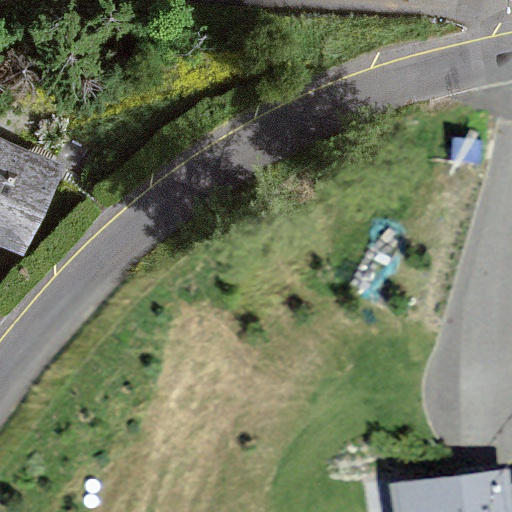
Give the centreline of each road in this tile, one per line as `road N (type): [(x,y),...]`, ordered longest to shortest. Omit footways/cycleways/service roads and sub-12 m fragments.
road 1 (tertiary): [(511,54),(322,104),(221,163),(149,218),(0,381)]
road 2 (residential): [(511,25),(472,9),(336,0)]
